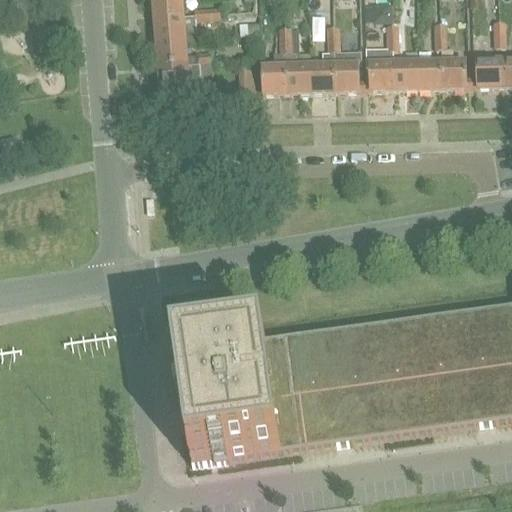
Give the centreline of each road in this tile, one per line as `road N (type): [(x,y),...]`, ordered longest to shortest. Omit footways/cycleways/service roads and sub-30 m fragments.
road 1 (residential): [(489,217),(484,165),(108,176)]
road 2 (tertiary): [(119,277),(489,217)]
road 3 (residential): [(108,176),(92,0)]
road 4 (tertiary): [(0,299),(119,277)]
